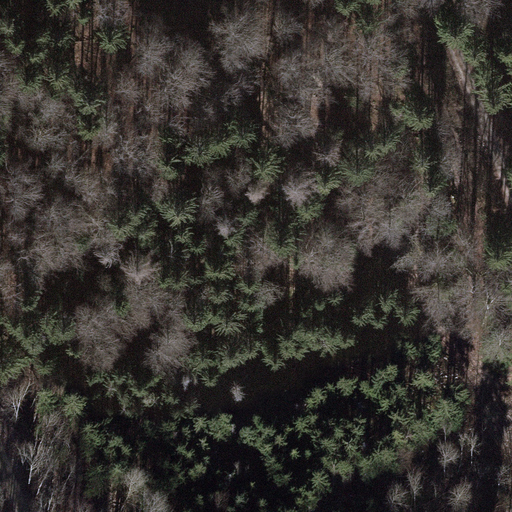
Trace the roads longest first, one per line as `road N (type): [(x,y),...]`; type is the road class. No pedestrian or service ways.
road 1 (track): [(194,0),(233,61),(398,260),(511,432)]
road 2 (track): [(410,0),(503,320),(511,386)]
road 3 (track): [(437,0),(511,180)]
